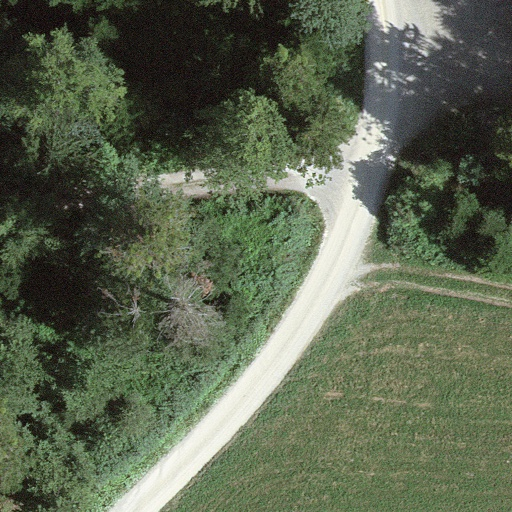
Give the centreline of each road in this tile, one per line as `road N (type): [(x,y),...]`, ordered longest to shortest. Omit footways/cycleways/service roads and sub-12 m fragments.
road 1 (unclassified): [(386,0),(378,128),(354,220),(323,283),(257,380),(132,511)]
road 2 (track): [(0,196),(368,169)]
road 3 (track): [(388,43),(511,28)]
